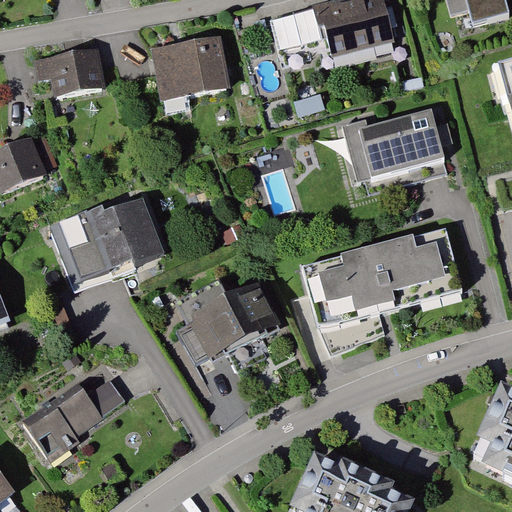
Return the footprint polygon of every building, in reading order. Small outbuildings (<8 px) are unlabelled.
[(351,0),(353,7),(308,18),(310,22),(317,54),(321,71),(391,54),(378,6),(387,4),(386,0),(351,0)] [(510,0),(460,0),(471,38),(510,27),(503,2),(510,0)] [(310,22),(266,33),(274,64),(317,54),(310,22)] [(217,46),(151,58),(161,109),(226,97),(217,46)] [(96,58),(33,68),(36,90),(53,87),(55,105),(102,98),(96,58)] [(511,69),(498,73),(511,123),(511,69)] [(364,152),(374,187),(445,167),(435,132),(364,152)] [(29,146),(0,157),(0,197),(1,199),(44,181),(29,146)] [(144,200),(50,235),(74,298),(168,263),(144,200)] [(339,266),(343,281),(320,289),(329,317),(352,309),(356,320),(384,311),(446,292),(433,253),(416,258),(412,243),(339,266)] [(223,285),(173,309),(207,377),(285,340),(261,291),(233,305),(223,285)] [(0,302),(0,336),(12,331),(0,302)] [(108,383),(28,439),(47,466),(127,411),(108,383)] [(511,398),(500,393),(469,461),(511,480),(511,398)] [(402,511),(405,508),(310,461),(285,511),(402,511)] [(0,481),(0,511),(14,500),(0,481)]
